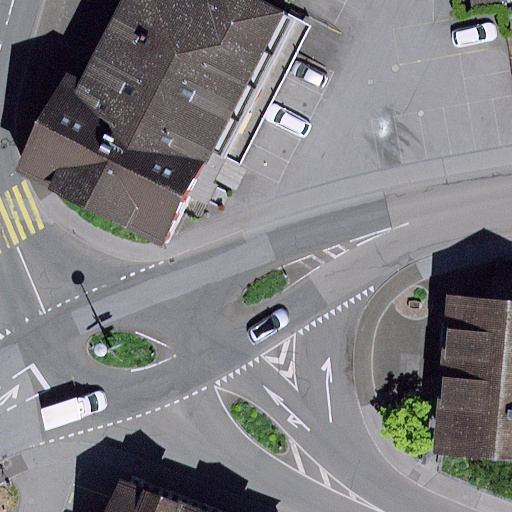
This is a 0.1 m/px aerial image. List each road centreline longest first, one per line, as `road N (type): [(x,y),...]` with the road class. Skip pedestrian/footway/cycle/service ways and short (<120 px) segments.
road 1 (primary): [(90,402),(255,475)]
road 2 (secondary): [(346,451),(330,349),(354,276)]
road 3 (secondary): [(433,215),(263,257)]
road 4 (primary): [(346,451),(218,349)]
road 5 (secondary): [(263,257),(110,305)]
road 6 (secondary): [(218,349),(354,276)]
road 7 (secondary): [(90,402),(218,349)]
road 8 (tertiary): [(60,327),(38,299),(0,205)]
road 9 (primary): [(218,349),(216,394),(228,435),(255,475)]
road 10 (residential): [(42,511),(60,454),(90,402)]
